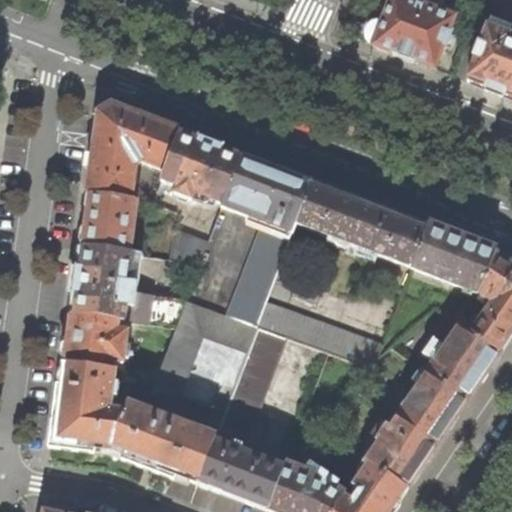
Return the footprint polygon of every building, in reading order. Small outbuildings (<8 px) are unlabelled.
[(403,56),(435,69),(443,47),(445,47),(451,32),(449,31),(454,17),(417,3),(417,0),(392,0),(391,3),(382,0),(379,0),(368,32),(369,39),(375,46),(403,56)] [(492,90),(511,98),(511,37),(509,37),(511,28),(511,27),(490,20),(468,81),(492,90)] [(100,113),(88,195),(132,202),(136,166),(141,163),(165,173),(181,133),(146,120),(113,107),(100,113)] [(211,144),(181,133),(165,173),(161,183),(176,188),(173,194),(193,201),(195,196),(222,206),(242,156),(211,144)] [(275,169),(242,156),(222,206),(222,209),(292,235),(295,225),(312,183),(275,169)] [(340,194),(312,183),(295,225),(412,269),(428,227),(399,217),(340,194)] [(83,223),(80,248),(129,256),(131,240),(134,239),(137,213),(135,213),(136,202),(132,202),(88,195),(83,223)] [(459,239),(428,227),(412,269),(477,294),(482,288),(495,253),(459,239)] [(266,302),(290,240),(262,229),(227,317),(255,327),(266,302)] [(173,231),(169,261),(197,272),(208,245),(173,231)] [(75,287),(71,316),(118,322),(175,330),(185,302),(136,295),(141,257),(129,256),(80,248),(75,287)] [(507,263),(495,253),(482,288),(477,294),(493,303),(472,334),(500,353),(511,336),(511,263),(509,261),(507,263)] [(222,385),(234,389),(257,328),(255,327),(227,317),(185,302),(175,330),(154,387),(214,408),(222,385)] [(382,344),(266,302),(255,327),(257,328),(286,339),(368,368),(377,360),(382,344)] [(68,338),(64,365),(111,372),(112,362),(122,363),(127,335),(116,333),(118,322),(71,316),(68,338)] [(484,377),(500,353),(472,334),(459,325),(446,345),(435,338),(425,354),(435,361),(427,372),(428,373),(469,400),(484,377)] [(220,427),(250,438),(286,339),(257,328),(234,389),(220,427)] [(141,463),(198,484),(214,442),(215,438),(149,413),(147,418),(125,410),(124,413),(103,409),(104,397),(112,398),(114,372),(111,372),(64,365),(59,403),(54,444),(111,452),(141,463)] [(453,424),(469,400),(428,373),(396,419),(399,421),(437,447),(453,424)] [(422,469),(437,447),(399,421),(393,429),(389,426),(379,440),(381,442),(367,461),(408,489),(422,469)] [(236,499),(268,511),(284,469),(214,442),(198,484),(236,499)] [(392,511),(408,489),(367,461),(366,460),(358,471),(362,474),(354,486),(361,491),(356,497),(354,496),(346,495),(333,511),(392,511)] [(333,511),(346,495),(335,487),(337,484),(321,474),(317,480),(306,475),(306,472),(286,464),(284,469),(268,511),(271,511),(333,511)]
